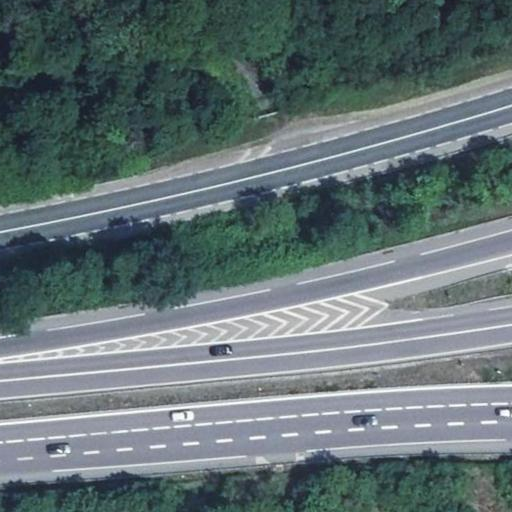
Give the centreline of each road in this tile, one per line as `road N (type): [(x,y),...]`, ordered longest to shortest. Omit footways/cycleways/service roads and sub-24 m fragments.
road 1 (secondary): [(0,230),(212,187),(511,103)]
road 2 (motorway): [(511,241),(338,286),(0,353)]
road 3 (motorway): [(511,323),(0,380)]
road 4 (motorway): [(0,442),(511,401)]
